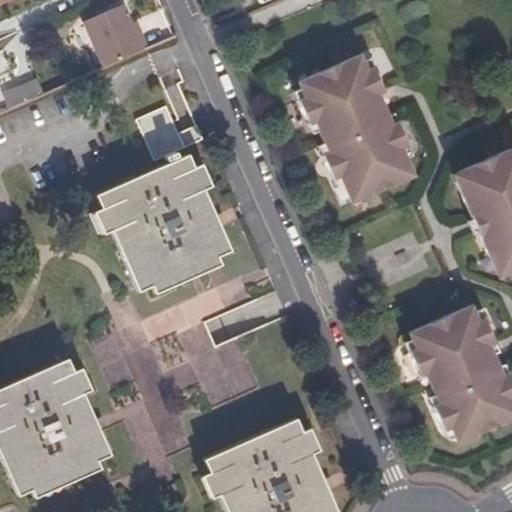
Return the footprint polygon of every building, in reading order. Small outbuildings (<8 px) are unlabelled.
[(81,23),(101,68),(145,49),(139,34),(133,36),(128,25),(120,6),(81,23)] [(0,36),(12,34),(10,21),(0,22),(0,36)] [(134,22),(128,25),(133,36),(139,34),(134,22)] [(0,77),(10,73),(0,52),(0,77)] [(336,172),(348,199),(407,173),(395,145),(403,142),(392,120),(385,124),(371,91),(378,87),(368,64),(359,67),(353,52),(293,78),(300,94),(293,97),(303,120),(310,116),(325,149),(318,152),(329,175),(336,172)] [(33,97),(28,86),(13,93),(18,104),(33,97)] [(178,136),(168,112),(137,124),(154,164),(203,143),(197,128),(178,136)] [(467,187),(460,191),(488,253),(495,249),(501,263),(505,271),(511,268),(511,152),(507,144),(457,166),(460,172),(467,187)] [(185,158),(92,198),(134,295),(226,256),(185,158)] [(467,187),(460,172),(453,176),(460,191),(467,187)] [(495,249),(488,253),(494,267),(501,263),(495,249)] [(465,305),(406,330),(413,346),(405,349),(415,371),(423,368),(437,400),(429,403),(440,426),(447,422),(454,438),(511,413),(511,408),(506,397),(511,393),(511,389),(503,370),(496,373),(482,342),(490,339),(479,317),(472,320),(465,305)] [(104,456),(64,362),(0,388),(0,468),(12,497),(104,456)] [(220,511),(331,511),(293,423),(199,464),(220,511)]
